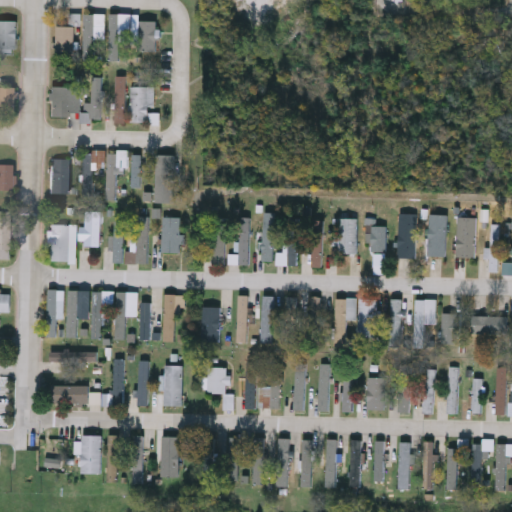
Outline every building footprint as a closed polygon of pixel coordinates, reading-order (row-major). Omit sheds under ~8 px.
[(110,60),(110,14),(120,14),(120,60),(110,60)] [(0,21),(17,21),(17,49),(0,49),(0,21)] [(157,21),(157,51),(140,51),(140,21),(157,21)] [(74,51),(57,51),(57,27),(74,27),(74,51)] [(126,76),(126,122),(115,122),(115,76),(126,76)] [(92,78),(102,78),(102,120),(83,120),(83,106),(92,106),(92,78)] [(69,86),(69,118),(52,118),(52,86),(69,86)] [(130,122),(132,86),(154,87),(153,112),(160,112),(159,123),(130,122)] [(14,117),(0,117),(0,88),(14,88),(14,117)] [(85,194),(85,151),(104,151),(104,167),(93,167),(93,194),(85,194)] [(107,153),(117,153),(117,198),(107,198),(107,153)] [(175,154),(175,202),(156,202),(156,154),(175,154)] [(142,155),(142,188),(132,188),(132,155),(142,155)] [(52,159),(69,159),(69,194),(52,194),(52,159)] [(0,165),(15,165),(15,190),(0,190),(0,165)] [(85,245),(85,210),(100,210),(100,245),(85,245)] [(0,257),(0,211),(11,211),(11,257),(0,257)] [(275,213),(273,260),(262,259),(264,213),(275,213)] [(124,214),(124,262),(114,262),(114,214),(124,214)] [(416,257),(399,257),(399,214),(416,214),(416,257)] [(430,255),(430,214),(447,214),(447,255),(430,255)] [(137,262),(138,216),(149,216),(148,263),(137,262)] [(181,252),(164,252),(164,216),(181,216),(181,252)] [(228,217),(228,263),(214,263),(214,217),(228,217)] [(250,217),(250,264),(239,264),(239,217),(250,217)] [(476,257),(458,257),(458,217),(476,217),(476,257)] [(280,264),(280,253),(289,253),(290,218),(301,218),(300,265),(280,264)] [(340,253),(340,218),(357,218),(357,253),(340,253)] [(323,220),(323,267),(313,267),(313,220),(323,220)] [(70,260),(51,260),(51,224),(70,224),(70,260)] [(499,271),(490,271),(491,224),(500,224),(499,271)] [(371,251),(372,226),(386,226),(386,251),(371,251)] [(48,336),(48,289),(58,289),(58,336),(48,336)] [(78,290),(78,337),(68,337),(68,290),(78,290)] [(102,291),(103,338),(93,338),(93,291),(102,291)] [(127,291),(127,338),(117,338),(117,291),(127,291)] [(0,310),(0,293),(11,293),(11,310),(0,310)] [(165,294),(185,294),(185,340),(165,340),(165,294)] [(239,295),(248,295),(248,342),(239,342),(239,295)] [(274,295),(274,343),(262,342),(263,295),(274,295)] [(288,341),(288,296),(298,296),(298,341),(288,341)] [(320,328),(310,328),(311,296),(321,296),(320,328)] [(357,318),(346,318),(346,346),(336,346),(336,298),(357,298),(357,318)] [(377,298),(377,336),(360,336),(360,298),(377,298)] [(403,346),(390,346),(390,298),(403,298),(403,346)] [(426,340),(415,340),(415,299),(426,299),(426,340)] [(141,339),(141,302),(152,302),(152,339),(141,339)] [(203,342),(203,306),(222,306),(222,342),(203,342)] [(443,342),(443,312),(458,312),(458,342),(443,342)] [(508,333),(473,333),(473,316),(508,316),(508,333)] [(98,351),(98,361),(52,361),(52,351),(98,351)] [(115,405),(115,359),(124,359),(124,405),(115,405)] [(140,406),(140,360),(150,360),(150,406),(140,406)] [(257,361),(257,408),(246,408),(246,413),(224,413),(224,397),(238,397),(238,383),(247,383),(247,361),(257,361)] [(260,385),(272,385),(271,361),(280,361),(281,408),(261,408),(260,385)] [(296,410),(296,361),(305,361),(305,410),(296,410)] [(320,363),(330,363),(330,410),(320,410),(320,363)] [(184,405),(164,405),(164,365),(184,365),(184,405)] [(411,412),(399,412),(399,365),(411,365),(411,412)] [(228,367),(227,393),(208,392),(209,366),(228,367)] [(448,367),(458,367),(458,413),(448,413),(448,367)] [(508,367),(508,413),(497,413),(497,367),(508,367)] [(424,413),(424,368),(434,368),(434,413),(424,413)] [(354,410),(343,410),(343,371),(354,371),(354,410)] [(387,377),(387,409),(368,409),(368,377),(387,377)] [(483,377),(483,412),(463,412),(463,397),(474,397),(474,377),(483,377)] [(90,385),(90,392),(101,392),(101,403),(52,403),(52,385),(90,385)] [(118,434),(118,481),(108,481),(108,434),(118,434)] [(82,435),(101,435),(101,473),(82,473),(82,435)] [(144,436),(144,481),(134,481),(134,436),(144,436)] [(162,477),(162,436),(181,436),(181,477),(162,477)] [(205,483),(205,436),(214,436),(214,483),(205,483)] [(241,436),(241,479),(230,479),(230,436),(241,436)] [(266,437),(266,484),(255,484),(255,437),(266,437)] [(279,487),(279,438),(290,438),(290,487),(279,487)] [(337,486),(326,486),(326,438),(337,438),(337,486)] [(302,439),(313,439),(313,486),(302,486),(302,439)] [(351,487),(351,439),(362,439),(362,487),(351,487)] [(376,487),(376,440),(386,440),(386,487),(376,487)] [(434,459),(434,488),(424,488),(424,441),(445,441),(445,459),(434,459)] [(411,488),(400,488),(400,442),(411,442),(411,488)] [(484,444),(483,484),(472,484),(473,443),(484,444)] [(508,491),(497,491),(497,443),(508,443),(508,491)] [(448,489),(448,448),(459,448),(458,489),(448,489)]
